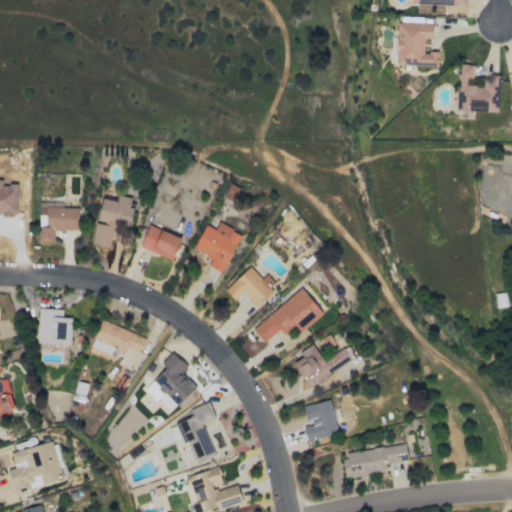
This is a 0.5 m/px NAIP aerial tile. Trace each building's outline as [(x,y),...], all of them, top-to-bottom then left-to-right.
[(395,64),(437,65),(437,52),(423,51),(423,38),(431,38),(431,23),(396,22),(395,64)] [(456,110),(496,112),(498,76),(481,76),(481,84),(471,84),(472,64),(458,64),(456,110)] [(237,187),(229,183),(222,196),(230,200),(237,187)] [(0,186),(0,212),(16,213),(16,187),(0,186)] [(108,247),(112,223),(128,225),(132,198),(116,195),(116,201),(100,198),(97,222),(94,222),(91,245),(108,247)] [(78,230),(78,208),(62,207),(62,202),(38,202),(37,242),(52,242),(53,229),(78,230)] [(214,229),(204,224),(193,249),(211,257),(208,265),(222,272),(240,233),(217,223),(214,229)] [(180,235),(146,226),(139,249),(173,258),(180,235)] [(224,289),(234,301),(243,292),(255,305),(276,286),(266,274),(261,279),(249,266),(224,289)] [(251,328),(262,342),(278,329),(282,333),(293,324),(299,332),(322,314),(301,288),(251,328)] [(62,309),(37,308),(36,343),(69,344),(70,317),(62,317),(62,309)] [(109,353),(111,347),(124,351),(125,348),(139,353),(144,336),(99,321),(90,346),(109,353)] [(151,381),(175,405),(194,386),(180,373),(186,367),(171,352),(160,363),(164,368),(151,381)] [(0,414),(15,410),(4,378),(0,379),(0,414)] [(301,405),(305,421),(309,420),(311,424),(302,426),(306,441),(337,434),(330,399),(301,405)] [(191,417),(178,422),(194,463),(214,455),(202,422),(214,417),(208,401),(188,409),(191,417)] [(9,452),(14,468),(7,470),(13,492),(61,479),(51,441),(9,452)] [(385,472),(384,464),(407,461),(405,444),(342,451),(345,476),(385,472)] [(236,484),(213,490),(211,484),(221,481),(217,466),(187,475),(197,511),(203,511),(241,501),(236,484)]
